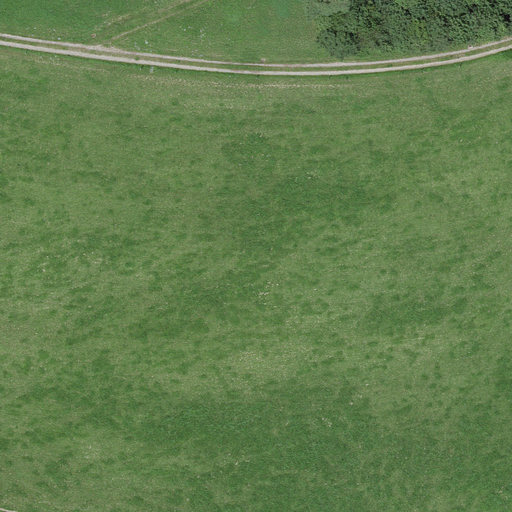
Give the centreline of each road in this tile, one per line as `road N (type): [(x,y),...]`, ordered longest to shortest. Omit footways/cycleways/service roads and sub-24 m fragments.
road 1 (track): [(55,51),(299,74),(406,69),(511,44)]
road 2 (track): [(55,51),(114,38),(203,0)]
